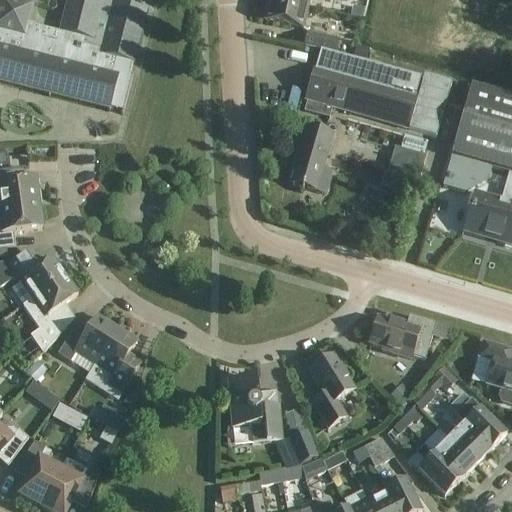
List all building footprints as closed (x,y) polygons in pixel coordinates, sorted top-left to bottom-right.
[(0,0),(0,82),(90,106),(110,111),(110,109),(123,113),(133,77),(129,76),(131,65),(133,65),(141,34),(147,13),(98,0),(67,0),(58,34),(27,26),(33,0),(0,0)] [(307,9),(269,0),(265,22),(302,30),(307,9)] [(269,0),(307,9),(308,0),(318,0),(320,0),(321,0),(269,0)] [(356,18),(358,7),(345,4),(343,15),(356,18)] [(304,48),(320,52),(337,56),(340,41),(307,34),(304,48)] [(356,48),(353,59),(365,63),(368,52),(356,48)] [(307,102),(304,113),(323,118),(329,120),(332,108),(408,131),(415,108),(416,109),(418,101),(414,100),(419,80),(320,52),(314,71),(306,102),(307,102)] [(416,109),(409,131),(436,139),(451,85),(425,77),(418,101),(416,109)] [(456,85),(449,108),(460,112),(466,88),(456,85)] [(451,157),(442,188),(464,195),(487,183),(491,169),(511,175),(502,206),(478,199),(474,214),(470,213),(465,232),(511,245),(511,99),(473,88),(452,158),(451,157)] [(332,174),(322,171),(326,157),(323,156),(329,136),(300,128),(294,149),(297,153),(294,165),(297,170),(292,186),(300,188),(301,192),(305,190),(316,193),(316,192),(326,195),(332,174)] [(428,143),(404,137),(401,150),(424,157),(428,143)] [(394,149),(387,173),(418,182),(425,158),(394,149)] [(4,173),(0,173),(0,212),(38,207),(34,183),(6,186),(4,173)] [(401,178),(384,174),(381,187),(398,192),(401,178)] [(0,251),(15,250),(13,236),(41,232),(38,207),(0,212),(0,251)] [(35,271),(19,283),(20,285),(32,301),(64,279),(51,260),(41,267),(35,271)] [(12,270),(10,268),(7,264),(0,266),(0,289),(16,279),(17,278),(12,270)] [(64,279),(32,301),(22,308),(39,332),(30,338),(42,356),(66,331),(54,314),(77,297),(64,279)] [(409,317),(405,329),(376,321),(369,346),(382,350),(381,352),(411,361),(411,359),(425,363),(435,325),(409,317)] [(94,367),(117,331),(98,319),(84,340),(72,332),(57,356),(70,364),(76,356),(94,367)] [(4,322),(0,324),(0,341),(0,342),(7,343),(9,341),(11,334),(4,322)] [(137,344),(117,331),(94,367),(114,380),(109,388),(120,396),(135,372),(123,365),(137,344)] [(0,344),(0,362),(9,356),(0,344)] [(494,362),(486,387),(501,391),(499,399),(502,404),(511,406),(511,366),(508,365),(511,352),(483,344),(479,358),(494,362)] [(312,405),(323,422),(328,430),(345,420),(336,404),(354,393),(333,359),(309,374),(324,398),(312,405)] [(25,375),(34,385),(46,373),(37,363),(25,375)] [(427,388),(434,394),(440,387),(434,381),(427,388)] [(233,431),(235,443),(235,448),(280,444),(277,410),(259,412),(259,408),(258,405),(256,382),(232,384),(235,413),(231,413),(232,431),(233,431)] [(25,395),(51,414),(59,404),(32,385),(25,395)] [(401,386),(389,397),(400,409),(412,398),(401,386)] [(427,388),(426,389),(425,388),(411,403),(422,414),(436,400),(432,396),(434,394),(427,388)] [(455,419),(463,427),(464,426),(490,452),(506,437),(472,402),(455,419)] [(59,423),(62,422),(66,412),(58,408),(52,418),(59,423)] [(106,430),(118,435),(120,435),(127,420),(104,409),(96,425),(106,430)] [(408,428),(413,423),(416,426),(421,420),(412,411),(401,422),(408,428)] [(400,436),(408,428),(401,422),(394,430),(400,436)] [(464,426),(463,427),(449,442),(475,468),(490,452),(464,426)] [(106,444),(114,446),(118,435),(106,430),(103,437),(106,444)] [(1,434),(0,433),(0,456),(10,466),(28,441),(19,432),(16,434),(13,431),(4,431),(1,434)] [(291,439),(275,446),(285,472),(299,470),(301,469),(300,467),(318,460),(307,433),(305,434),(291,439)] [(449,442),(434,457),(460,483),(475,468),(449,442)] [(368,457),(377,452),(383,450),(380,443),(374,446),(373,445),(364,449),(368,457)] [(34,445),(28,453),(17,471),(30,477),(19,497),(41,508),(60,474),(47,467),(50,462),(50,453),(34,445)] [(368,457),(364,449),(354,454),(358,462),(368,457)] [(419,473),(419,474),(444,499),(460,483),(434,457),(425,466),(415,456),(407,464),(417,475),(419,473)] [(323,465),(327,472),(336,468),(332,461),(323,465)] [(60,474),(41,508),(47,511),(67,511),(74,500),(87,507),(98,479),(66,462),(60,474)] [(327,472),(323,465),(314,470),(317,477),(327,472)] [(290,474),(280,476),(281,486),(292,485),(291,483),(304,481),(301,472),(290,474)] [(258,480),(259,483),(260,490),(281,486),(280,476),(258,480)] [(420,511),(405,482),(385,492),(395,511),(420,511)] [(239,496),(250,495),(260,493),(260,490),(259,483),(238,487),(239,496)] [(236,497),(239,496),(238,487),(221,490),(223,506),(238,503),(236,497)] [(395,511),(385,492),(366,502),(370,511),(395,511)] [(346,511),(370,511),(366,502),(346,511)]
